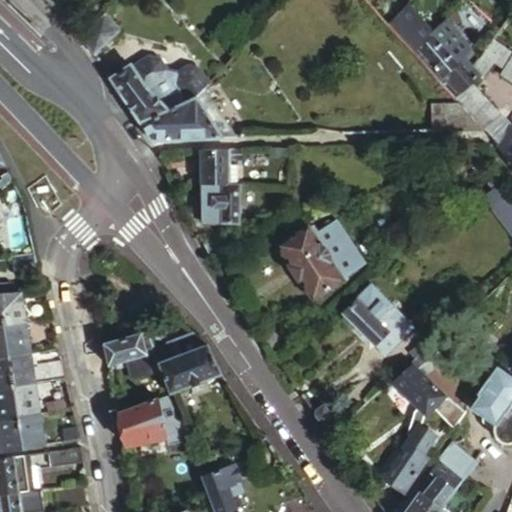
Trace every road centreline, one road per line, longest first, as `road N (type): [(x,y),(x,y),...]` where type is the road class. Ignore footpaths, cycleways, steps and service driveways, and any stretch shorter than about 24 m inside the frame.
road 1 (tertiary): [(190,280),(351,511)]
road 2 (tertiary): [(114,511),(65,261)]
road 3 (tertiary): [(0,90),(117,204)]
road 4 (tertiary): [(190,280),(162,205),(133,164)]
